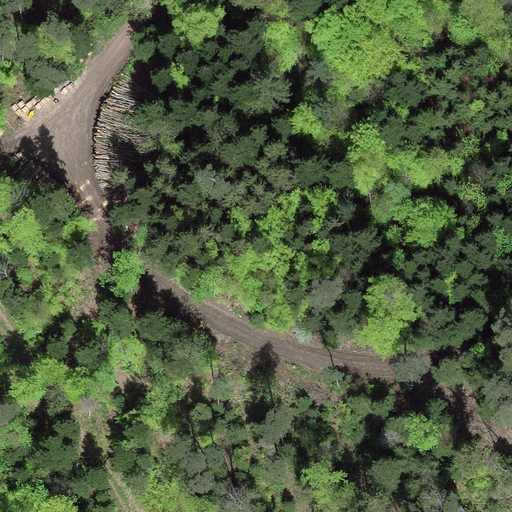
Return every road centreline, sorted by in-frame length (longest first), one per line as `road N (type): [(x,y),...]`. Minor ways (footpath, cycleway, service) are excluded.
road 1 (track): [(511,328),(408,371),(289,359),(149,275),(85,206)]
road 2 (track): [(159,0),(82,88),(68,160),(85,206)]
road 3 (track): [(0,313),(134,511)]
road 4 (track): [(82,88),(0,238)]
